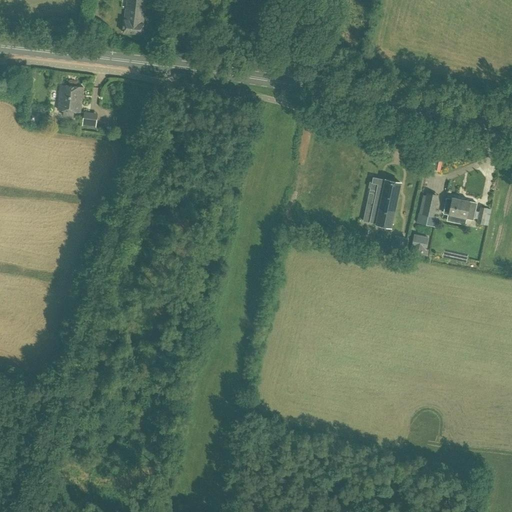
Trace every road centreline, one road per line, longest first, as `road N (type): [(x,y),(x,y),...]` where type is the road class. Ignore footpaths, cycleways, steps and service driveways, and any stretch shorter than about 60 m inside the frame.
road 1 (track): [(29,511),(161,83),(177,69)]
road 2 (primary): [(284,84),(0,48)]
road 3 (primary): [(511,127),(284,84)]
